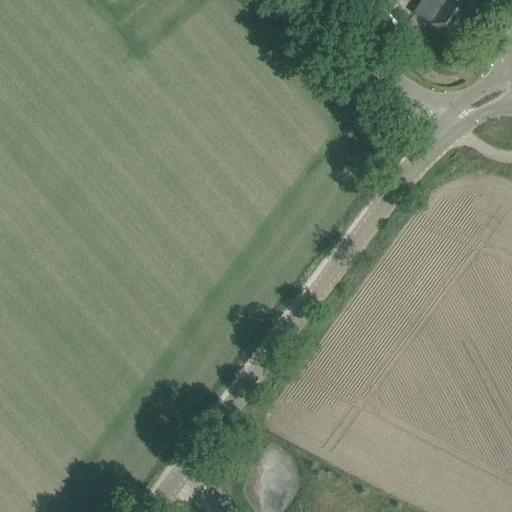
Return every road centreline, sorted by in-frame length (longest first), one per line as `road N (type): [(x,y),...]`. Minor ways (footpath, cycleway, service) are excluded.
road 1 (tertiary): [(148,511),(444,128)]
road 2 (unclassified): [(444,128),(378,74),(310,0)]
